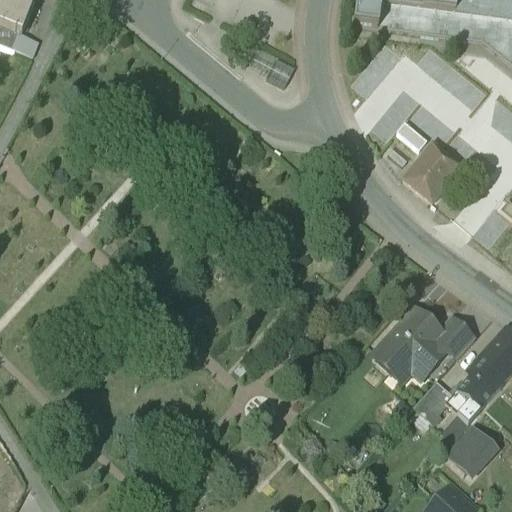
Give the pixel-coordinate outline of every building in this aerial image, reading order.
[(0,0),(0,33),(20,41),(20,42),(36,0),(0,0)] [(511,0),(355,0),(351,32),(480,49),(511,74),(511,0)] [(20,41),(0,33),(0,52),(13,58),(20,41)] [(251,77),(283,94),(292,76),(261,60),(251,77)] [(461,173),(432,149),(402,186),(431,210),(461,173)] [(511,210),(508,206),(500,216),(511,225),(511,210)] [(415,317),(372,365),(389,380),(401,367),(422,386),(448,358),(432,343),(437,337),(415,317)] [(437,337),(432,343),(448,358),(457,366),(474,346),(449,324),(437,337)] [(511,340),(506,336),(467,380),(470,382),(456,397),(472,411),(478,417),(511,378),(511,340)] [(436,388),(413,413),(432,432),(440,424),(437,421),(452,403),(436,388)] [(472,411),(442,442),(451,449),(477,419),(476,418),(478,417),(472,411)] [(498,457),(470,433),(444,464),(471,488),(498,457)] [(466,511),(447,494),(431,511),(466,511)]
